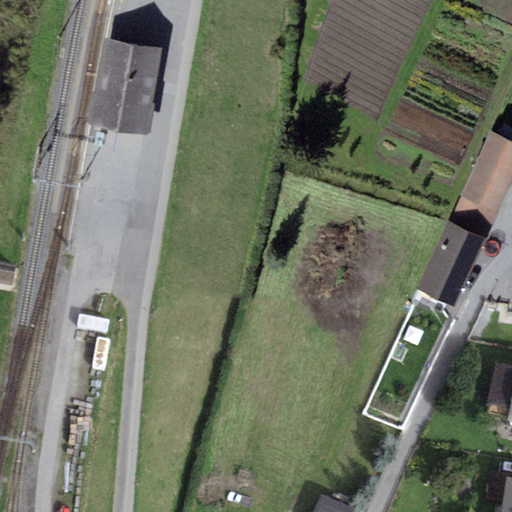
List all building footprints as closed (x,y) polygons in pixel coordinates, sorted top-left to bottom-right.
[(148,134),(162,47),(115,40),(108,38),(94,125),(148,134)] [(487,237),(511,180),(511,127),(503,123),(497,135),(490,132),(450,221),(487,237)] [(484,240),(447,222),(416,288),(454,306),(484,240)] [(17,271),(0,267),(0,291),(13,293),(17,271)] [(511,376),(497,372),(486,414),(509,420),(507,428),(511,429),(511,376)] [(511,511),(511,490),(505,490),(502,511),(511,511)] [(338,511),(321,503),(316,511),(338,511)]
